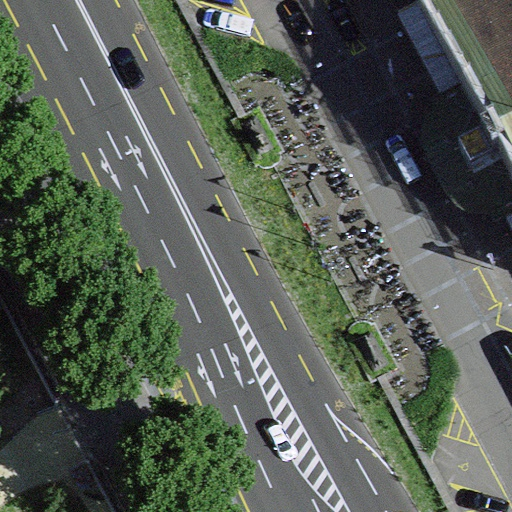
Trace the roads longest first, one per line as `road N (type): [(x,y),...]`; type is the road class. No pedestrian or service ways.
road 1 (primary): [(43,0),(329,511)]
road 2 (motorway): [(80,0),(364,511)]
road 3 (motorway): [(511,478),(245,0)]
